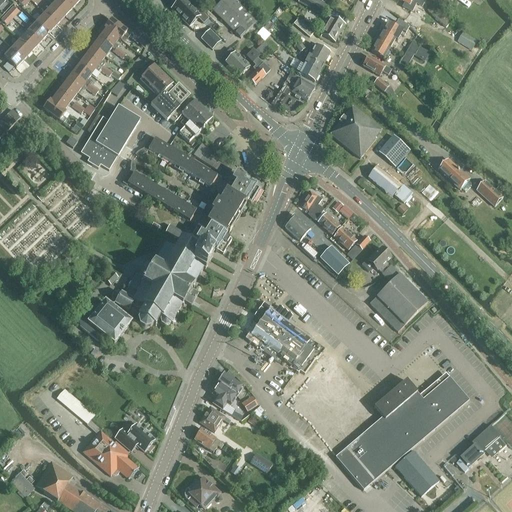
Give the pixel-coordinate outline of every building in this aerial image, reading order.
[(63,0),(58,0),(53,6),(65,17),(73,9),(63,0)] [(80,0),(63,0),(73,9),(81,0),(80,0)] [(184,0),(177,0),(175,2),(170,8),(179,17),(188,8),(182,3),(184,0)] [(223,0),(212,11),(235,34),(241,39),(258,22),(235,0),(223,0)] [(299,0),(299,1),(297,3),(322,17),(328,7),(316,0),(299,0)] [(397,0),(405,4),(403,8),(412,12),(416,4),(423,7),(426,0),(397,0)] [(53,6),(45,15),(57,26),(65,17),(53,6)] [(434,6),(429,12),(447,27),(452,21),(434,6)] [(14,8),(7,14),(13,19),(19,12),(14,8)] [(193,14),(188,8),(179,17),(188,26),(197,17),(200,20),(205,14),(199,8),(193,14)] [(13,19),(7,14),(1,21),(6,26),(13,19)] [(57,26),(45,15),(37,23),(49,34),(57,26)] [(321,35),(335,43),(345,26),(331,18),(321,35)] [(107,30),(106,31),(118,40),(119,39),(121,41),(124,37),(128,39),(131,35),(111,20),(104,28),(107,30)] [(293,24),(310,38),(314,33),(298,20),(293,24)] [(396,21),(393,26),(388,23),(382,33),(395,40),(397,42),(401,35),(404,37),(408,30),(400,24),(396,21)] [(269,22),(263,29),(269,34),(275,27),(269,22)] [(36,24),(29,32),(41,43),(48,35),(36,24)] [(208,29),(205,32),(217,43),(220,40),(222,37),(210,26),(208,29)] [(263,28),(257,35),(265,42),(271,36),(263,28)] [(106,31),(99,39),(111,49),(112,48),(115,44),(118,40),(106,31)] [(455,41),(472,51),(478,42),(461,31),(455,41)] [(29,32),(22,40),(33,50),(41,43),(29,32)] [(205,32),(200,37),(212,48),(217,43),(205,32)] [(382,33),(377,43),(389,50),(395,40),(382,33)] [(99,39),(92,48),(105,58),(111,49),(99,39)] [(22,40),(15,47),(26,58),(33,50),(22,40)] [(295,43),(296,45),(300,52),(305,49),(300,43),(298,41),(295,43)] [(412,42),(407,50),(414,54),(419,46),(412,42)] [(256,52),(262,57),(271,48),(269,45),(265,43),(256,52)] [(310,55),(325,63),(330,54),(310,43),(308,46),(313,49),(310,55)] [(389,50),(377,43),(371,52),(383,60),(385,57),(387,58),(390,54),(388,52),(389,50)] [(26,58),(15,47),(4,58),(16,69),(26,58)] [(92,48),(86,57),(101,69),(103,67),(104,65),(101,63),(105,58),(92,48)] [(224,55),(229,59),(225,63),(240,78),(249,69),(235,54),(234,54),(230,50),(224,55)] [(247,57),(253,63),(259,57),(253,50),(247,57)] [(407,50),(403,57),(410,61),(414,54),(407,50)] [(308,59),(305,65),(320,73),(325,63),(310,55),(305,52),(303,56),(308,59)] [(86,57),(79,66),(91,75),(95,71),(98,73),(100,71),(101,69),(86,57)] [(362,67),(380,77),(382,73),(388,76),(391,71),(368,57),(362,67)] [(410,61),(403,57),(399,64),(406,68),(410,61)] [(320,73),(305,65),(303,69),(298,67),(296,71),(297,74),(315,83),(320,73)] [(79,66),(72,75),(88,87),(89,85),(91,83),(87,80),(91,75),(79,66)] [(152,106),(162,114),(172,102),(183,91),(178,86),(176,89),(173,85),(172,85),(158,71),(153,66),(141,79),(160,98),(152,106)] [(248,80),(255,86),(265,76),(259,69),(248,80)] [(112,74),(110,76),(118,82),(120,78),(113,72),(112,74)] [(423,81),(433,89),(438,82),(429,74),(423,81)] [(72,75),(65,84),(78,93),(81,88),(85,91),(86,89),(88,87),(72,75)] [(295,77),(287,91),(291,93),(296,96),(294,98),(299,100),(300,99),(307,103),(315,89),(295,77)] [(373,84),(388,96),(393,100),(396,97),(390,93),(392,90),(378,79),(373,84)] [(65,84),(59,93),(71,102),(78,93),(65,84)] [(264,95),(270,101),(276,95),(270,89),(264,95)] [(172,102),(162,114),(175,123),(181,116),(185,119),(180,124),(184,128),(179,134),(189,144),(207,126),(208,127),(210,127),(211,126),(212,125),(213,124),(213,122),(212,120),(206,114),(196,104),(194,106),(193,105),(195,103),(194,102),(194,103),(190,99),(190,98),(183,91),(172,102)] [(59,93),(52,102),(64,111),(71,102),(59,93)] [(64,111),(52,102),(51,102),(49,101),(43,109),(63,125),(66,120),(62,118),(65,114),(63,112),(64,111)] [(85,113),(90,117),(95,110),(90,106),(85,113)] [(87,132),(92,135),(80,154),(89,160),(87,163),(88,162),(92,165),(92,166),(98,170),(100,166),(109,172),(140,121),(118,108),(109,123),(97,116),(87,132)] [(330,136),(360,160),(376,140),(375,139),(381,132),(352,108),(330,136)] [(12,111),(8,115),(16,123),(20,119),(12,111)] [(8,115),(4,119),(12,127),(16,123),(8,115)] [(4,119),(0,123),(8,130),(12,127),(4,119)] [(0,123),(0,122),(0,130),(4,134),(8,130),(0,123)] [(147,153),(148,151),(155,140),(155,139),(151,136),(143,150),(141,150),(140,151),(139,152),(138,152),(136,154),(135,155),(139,158),(141,156),(143,155),(145,154),(147,153)] [(378,153),(395,168),(409,152),(393,137),(378,153)] [(66,144),(73,149),(77,143),(71,138),(66,144)] [(155,154),(159,156),(165,146),(155,140),(148,151),(154,154),(153,156),(153,157),(155,154)] [(163,160),(169,163),(175,152),(165,146),(159,156),(163,159),(161,161),(162,162),(163,160)] [(217,172),(220,167),(230,173),(235,166),(225,160),(214,154),(203,146),(198,153),(195,158),(217,172)] [(175,167),(179,169),(186,159),(175,152),(169,163),(175,167),(174,169),(175,167)] [(183,172),(189,176),(196,165),(186,159),(179,169),(183,171),(182,174),(183,172)] [(127,186),(127,185),(134,174),(135,172),(135,169),(135,166),(136,163),(132,161),(131,161),(131,162),(131,164),(130,166),(130,170),(122,183),(127,186)] [(439,171),(461,191),(462,189),(466,193),(471,187),(471,184),(469,182),(470,181),(449,161),(439,171)] [(196,179),(200,181),(206,171),(196,165),(189,176),(195,179),(194,181),(195,181),(196,179)] [(367,178),(392,199),(399,190),(388,181),(390,179),(376,167),(367,178)] [(204,184),(210,188),(217,177),(206,171),(200,181),(204,184),(202,186),(203,186),(204,184)] [(127,185),(138,191),(144,181),(140,178),(142,176),(141,176),(140,178),(134,174),(127,185)] [(230,185),(226,191),(245,203),(246,204),(246,203),(251,206),(261,189),(256,186),(236,174),(232,182),(230,185)] [(225,192),(226,191),(230,185),(217,177),(210,188),(209,190),(209,192),(213,195),(216,191),(218,192),(218,193),(220,194),(225,192)] [(138,191),(148,197),(155,186),(149,183),(150,181),(149,181),(148,183),(144,181),(138,191)] [(504,198),(486,182),(477,192),(495,208),(504,198)] [(433,202),(441,193),(430,183),(422,192),(433,202)] [(148,197),(158,204),(165,193),(161,191),(162,188),(161,190),(155,186),(148,197)] [(395,196),(424,224),(433,215),(403,187),(395,196)] [(237,220),(246,206),(244,205),(245,203),(226,191),(225,192),(216,208),(207,223),(206,224),(226,235),(227,233),(229,234),(237,220)] [(158,204),(169,210),(175,199),(169,195),(170,193),(169,196),(165,193),(158,204)] [(300,207),(312,215),(310,216),(316,220),(323,211),(316,207),(321,201),(310,193),(309,193),(308,193),(307,195),(308,196),(300,207)] [(169,210),(179,216),(185,206),(181,203),(183,201),(182,201),(181,203),(175,199),(169,210)] [(340,201),(334,207),(348,220),(354,214),(340,201)] [(179,216),(190,222),(196,211),(190,208),(191,206),(191,205),(189,208),(185,206),(179,216)] [(397,210),(403,216),(408,210),(402,205),(397,210)] [(202,230),(206,224),(207,223),(205,217),(204,216),(203,216),(201,215),(203,211),(199,209),(197,209),(196,211),(190,222),(202,230)] [(315,221),(332,236),(339,227),(323,212),(315,221)] [(285,229),(300,242),(311,231),(294,216),(289,221),(291,222),(285,229)] [(169,226),(165,234),(180,242),(184,234),(169,226)] [(226,235),(210,226),(204,236),(200,233),(196,241),(216,253),(217,252),(223,255),(232,241),(226,237),(226,236),(226,235)] [(333,238),(348,251),(357,242),(341,229),(333,238)] [(364,236),(356,245),(347,256),(353,261),(370,241),(364,236)] [(112,307),(112,309),(127,321),(127,320),(129,321),(133,316),(130,315),(132,312),(139,316),(138,318),(139,319),(138,323),(139,327),(142,330),(146,331),(150,330),(152,327),(154,328),(159,319),(171,325),(177,314),(182,307),(184,303),(191,307),(199,295),(191,291),(203,270),(205,271),(213,258),(200,251),(199,253),(198,252),(195,251),(196,247),(195,244),(192,242),(188,242),(185,245),(180,242),(175,252),(173,251),(164,246),(152,267),(146,264),(138,277),(135,275),(124,295),(122,295),(122,294),(121,293),(120,294),(117,294),(113,295),(111,298),(112,302),(114,305),(114,306),(113,308),(112,307)] [(320,259),(338,276),(349,265),(331,248),(320,259)] [(369,305),(398,334),(427,304),(386,263),(391,259),(389,257),(390,256),(386,252),(385,253),(381,250),(368,263),(367,261),(362,267),(369,274),(373,269),(377,273),(378,272),(391,284),(369,305)] [(105,281),(110,286),(117,278),(112,273),(105,281)] [(320,354),(314,350),(317,346),(287,324),(293,317),(279,306),(275,311),(264,303),(251,322),(257,326),(250,336),(263,345),(261,348),(264,350),(266,347),(269,349),(291,365),(300,371),(296,376),(295,375),(283,391),(285,403),(300,414),(300,413),(304,416),(303,416),(315,425),(301,443),(326,460),(346,432),(353,438),(358,431),(360,432),(369,420),(367,419),(372,412),(365,407),(367,403),(357,396),(360,392),(356,389),(354,391),(343,371),(332,363),(333,362),(327,357),(326,358),(320,354)] [(257,326),(251,322),(244,331),(250,336),(257,326)] [(291,365),(269,349),(265,355),(287,371),(291,365)] [(244,387),(224,374),(217,384),(218,385),(237,398),(244,387)] [(417,394),(406,381),(374,409),(382,419),(335,459),(363,492),(469,402),(449,378),(422,401),(417,394)] [(237,398),(218,385),(212,395),(216,398),(216,399),(212,404),(222,411),(227,405),(230,407),(237,398)] [(57,399),(88,425),(95,417),(64,391),(57,399)] [(257,406),(254,401),(244,408),(247,413),(257,406)] [(223,421),(225,418),(210,408),(200,424),(215,434),(223,421)] [(155,441),(136,425),(128,435),(122,430),(114,439),(131,453),(137,447),(144,454),(155,441)] [(457,458),(467,468),(501,438),(491,427),(457,458)] [(195,441),(213,454),(217,448),(224,453),(228,448),(202,430),(198,436),(197,436),(195,438),(195,440),(195,441)] [(83,454),(110,477),(112,476),(113,476),(117,476),(120,473),(129,481),(138,470),(126,459),(129,455),(115,443),(114,445),(101,433),(83,454)] [(395,468),(421,498),(439,482),(413,452),(395,468)] [(256,455),(251,462),(250,464),(267,475),(272,466),(256,455)] [(107,511),(108,511),(68,486),(73,478),(51,464),(36,489),(71,511),(107,511)] [(23,471),(20,475),(12,483),(28,498),(36,490),(32,486),(35,483),(30,478),(27,481),(24,479),(28,475),(23,471)] [(184,494),(184,497),(185,499),(188,501),(196,509),(199,505),(205,510),(220,494),(203,479),(199,484),(196,482),(188,490),(187,489),(187,490),(185,492),(184,494)]
